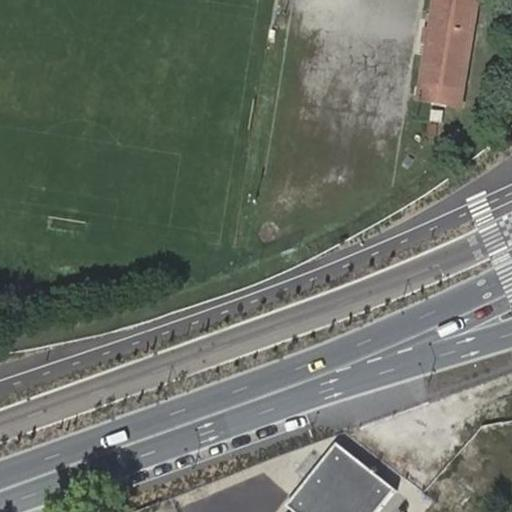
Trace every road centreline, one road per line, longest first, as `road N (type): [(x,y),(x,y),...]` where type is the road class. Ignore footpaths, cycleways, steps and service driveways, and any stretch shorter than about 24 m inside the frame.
road 1 (primary): [(511,276),(335,354),(0,477)]
road 2 (primary): [(0,508),(340,386)]
road 3 (secondary): [(340,386),(511,299)]
road 4 (primary): [(340,386),(511,333)]
